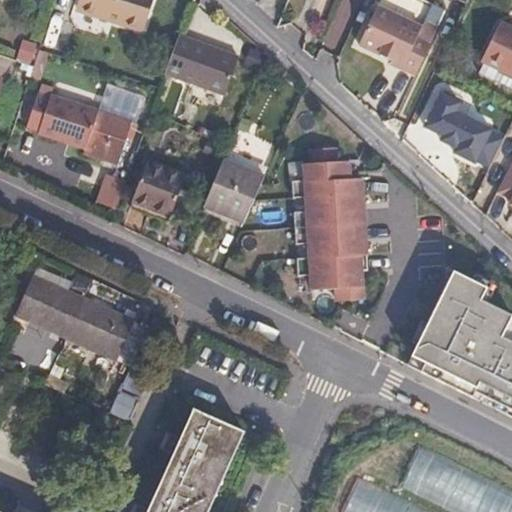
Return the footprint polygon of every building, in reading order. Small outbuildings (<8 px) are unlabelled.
[(143,32),(151,0),(83,0),(79,12),(143,32)] [(417,36),(431,42),(446,10),(431,3),(421,24),(422,24),(417,36)] [(417,36),(422,24),(421,24),(377,4),(359,43),(398,60),(397,63),(416,72),(431,42),(417,36)] [(511,59),(511,11),(505,8),(487,47),(511,59)] [(239,55),(179,32),(165,69),(224,92),(239,55)] [(511,59),(487,47),(482,56),(511,70),(511,59)] [(488,168),(502,139),(489,132),(490,130),(454,112),(458,103),(440,94),(423,127),(441,136),(439,140),(455,148),(452,153),(474,163),(475,161),(488,168)] [(121,172),(134,127),(50,100),(49,103),(36,100),(27,132),(39,135),(38,139),(88,154),(86,161),(121,172)] [(334,146),(311,148),(311,162),(304,162),(304,178),(291,179),(292,196),(305,195),(307,209),(293,210),(295,242),(308,242),(309,256),(296,257),(297,274),(310,273),(311,288),(335,287),(336,300),(363,298),(361,269),(367,268),(365,230),(361,177),(349,178),(348,160),(335,160),(334,146)] [(226,150),(203,206),(243,222),(263,177),(247,171),(252,160),(226,150)] [(511,158),(496,191),(511,199),(509,204),(511,204),(511,158)] [(170,216),(186,175),(146,159),(130,200),(170,216)] [(99,185),(92,205),(111,212),(118,192),(99,185)] [(458,273),(452,270),(410,355),(416,358),(458,273)] [(424,362),(420,370),(471,396),(474,391),(506,407),(511,393),(511,341),(501,336),(511,314),(480,299),(486,287),(458,273),(416,358),(424,362)] [(114,358),(131,319),(31,274),(13,313),(114,358)] [(16,350),(37,358),(43,341),(22,333),(16,350)] [(416,358),(410,355),(406,363),(412,366),(416,358)] [(424,362),(416,358),(412,366),(420,370),(424,362)] [(202,511),(239,432),(189,410),(142,511),(202,511)] [(511,511),(511,492),(417,446),(396,494),(357,475),(339,511),(511,511)]
